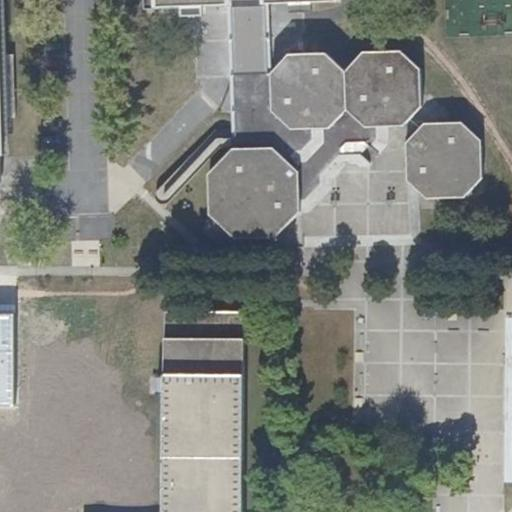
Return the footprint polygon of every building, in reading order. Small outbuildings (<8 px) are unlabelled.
[(0,0),(0,155),(8,156),(3,0),(0,0)] [(147,0),(148,10),(187,9),(220,8),(219,0),(259,0),(260,8),(339,5),(339,0),(147,0)] [(419,69),(400,51),(362,52),(344,72),(346,111),(357,120),(365,126),(382,126),(404,126),(421,107),(421,94),(419,69)] [(271,77),(271,111),(281,121),(290,129),(319,129),(330,128),(346,111),(344,72),(325,53),(288,53),(271,72),(271,77)] [(481,141),(461,122),(454,122),(424,122),(407,141),(407,148),(407,161),(407,181),(427,197),(465,197),(482,178),(481,141)] [(273,146),(233,148),(208,174),(209,212),(235,237),(276,236),(300,211),(299,196),(299,187),(299,170),(286,157),(273,146)] [(244,511),(246,310),(206,310),(165,310),(164,511),(244,511)] [(0,407),(17,408),(18,314),(0,313),(0,407)]
